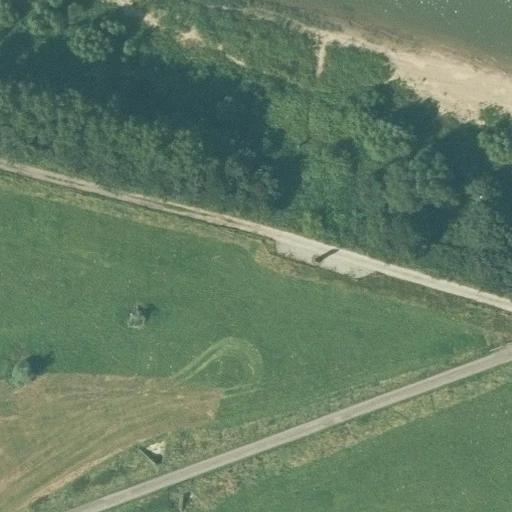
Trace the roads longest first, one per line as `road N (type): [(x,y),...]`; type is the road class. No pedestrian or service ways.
road 1 (track): [(511,304),(251,224),(0,160)]
road 2 (unclassified): [(86,511),(511,349)]
